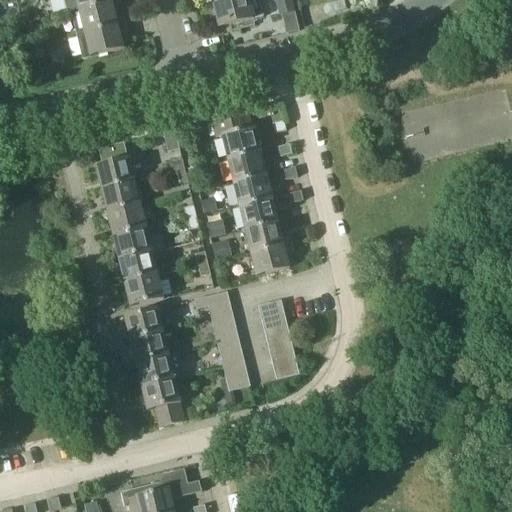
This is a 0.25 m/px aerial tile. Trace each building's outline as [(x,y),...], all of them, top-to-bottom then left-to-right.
[(111,3),(110,0),(63,0),(67,14),(71,13),(78,12),(111,3)] [(117,27),(116,22),(113,12),(121,10),(118,0),(110,0),(111,3),(78,12),(71,13),(77,37),(84,35),(117,27)] [(227,0),(213,4),(219,28),(229,26),(231,33),(255,26),(253,20),(264,18),(260,0),(227,0)] [(275,0),(280,17),(296,13),(292,0),(275,0)] [(117,27),(84,35),(77,37),(76,37),(82,61),(123,51),(119,35),(127,33),(124,20),(116,22),(117,27)] [(42,76),(44,86),(54,83),(52,74),(42,76)] [(273,125),(275,135),(286,133),(284,123),(273,125)] [(228,161),(261,153),(255,129),(222,137),(228,161)] [(175,132),(163,135),(168,154),(180,151),(175,132)] [(96,168),(102,192),(134,184),(128,160),(124,144),(98,151),(102,167),(96,168)] [(278,149),(281,158),(291,155),(289,146),(278,149)] [(233,184),(266,176),(261,153),(228,161),(233,184)] [(172,163),(175,174),(185,172),(182,161),(172,163)] [(284,172),(286,181),(297,179),(295,170),(284,172)] [(188,183),(185,172),(175,174),(177,186),(188,183)] [(239,208),(272,200),(266,176),(233,184),(239,208)] [(107,216),(140,208),(134,184),(102,192),(107,215),(107,216)] [(301,192),(289,195),(292,205),(303,202),(301,192)] [(214,200),(202,203),(205,214),(216,211),(214,200)] [(277,219),(272,201),(272,200),(239,208),(245,232),(278,224),(277,219)] [(146,231),(140,208),(107,216),(113,239),(146,231)] [(184,210),(186,221),(196,219),(194,208),(184,210)] [(245,232),(251,255),(284,247),(283,242),(280,232),(288,230),(285,217),(277,219),(278,224),(245,232)] [(196,219),(186,221),(189,232),(199,230),(196,219)] [(119,263),(152,255),(146,231),(113,239),(119,262),(119,263)] [(284,247),(251,255),(257,279),(290,271),(286,255),(294,253),(291,240),(283,242),(284,247)] [(227,258),(224,243),(213,246),(217,261),(227,258)] [(195,256),(198,268),(208,266),(205,254),(195,256)] [(158,277),(152,255),(119,263),(125,286),(158,278),(158,277)] [(208,266),(198,268),(201,279),(210,277),(208,266)] [(131,309),(163,301),(158,278),(125,286),(131,309)] [(208,308),(209,311),(230,306),(227,294),(194,302),(196,311),(208,308)] [(261,320),(284,314),(281,303),(258,308),(261,320)] [(230,306),(209,311),(211,323),(233,317),(230,306)] [(157,312),(124,320),(130,343),(163,335),(157,312)] [(264,333),(287,328),(284,314),(261,320),(264,333)] [(236,329),(233,317),(211,323),(214,335),(236,329)] [(267,346),(290,340),(287,328),(264,333),(267,346)] [(239,341),(236,329),(214,335),(217,346),(239,341)] [(163,335),(130,343),(136,366),(136,367),(169,358),(163,335)] [(267,346),(270,358),(293,352),(290,340),(267,346)] [(217,346),(220,359),(242,353),(239,341),(217,346)] [(293,352),(270,358),(273,370),(296,365),(293,352)] [(242,353),(220,359),(223,370),(244,365),(242,353)] [(142,390),(175,382),(185,379),(180,355),(169,358),(136,367),(142,390)] [(247,377),(244,365),(223,370),(226,382),(247,377)] [(296,365),(273,370),(276,382),(299,376),(296,365)] [(250,388),(247,377),(226,382),(229,394),(250,388)] [(147,414),(155,412),(159,430),(184,424),(179,406),(181,406),(175,382),(142,390),(147,414)] [(174,511),(172,500),(190,495),(201,493),(199,484),(188,486),(163,492),(160,484),(119,494),(123,509),(130,508),(130,511),(174,511)] [(59,500),(49,502),(51,511),(58,511),(61,511),(59,500)]
